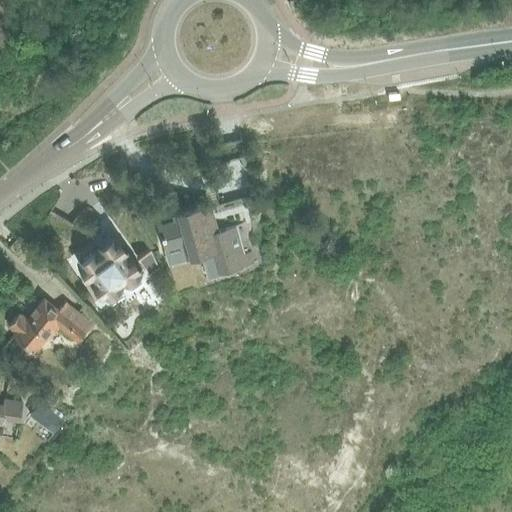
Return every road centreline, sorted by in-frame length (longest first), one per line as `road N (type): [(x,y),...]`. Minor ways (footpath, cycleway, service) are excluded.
road 1 (secondary): [(267,56),(348,68),(511,43)]
road 2 (secondary): [(0,194),(178,72)]
